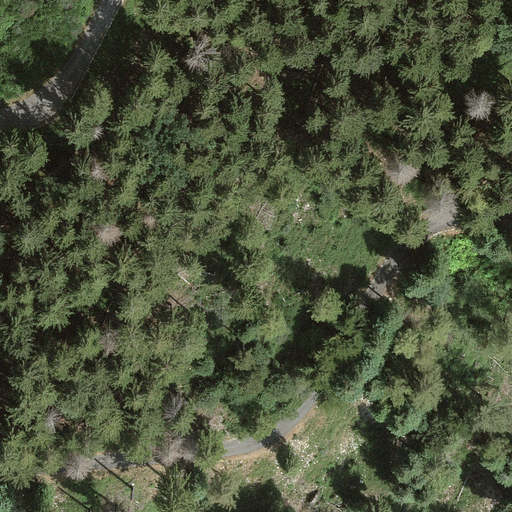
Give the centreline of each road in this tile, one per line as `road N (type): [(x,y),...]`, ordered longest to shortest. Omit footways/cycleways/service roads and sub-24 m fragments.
road 1 (unclassified): [(0,466),(92,469),(234,451),(286,423),(324,371),(365,288),(408,234),(449,214),(511,211)]
road 2 (unclassified): [(107,0),(41,100),(0,112)]
